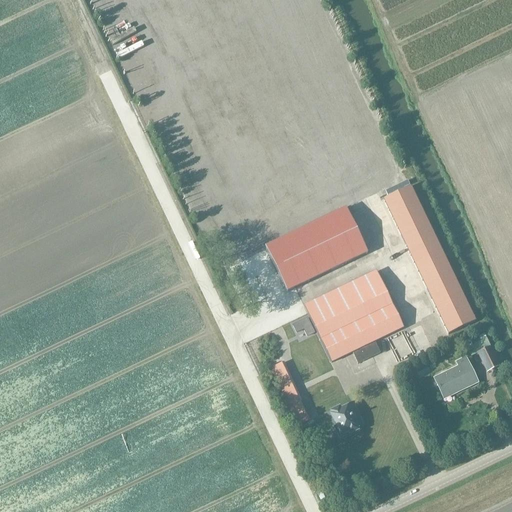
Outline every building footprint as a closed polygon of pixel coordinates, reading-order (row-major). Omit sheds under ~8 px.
[(411,187),(383,200),(447,335),(475,322),(411,187)] [(345,208),(264,247),(286,292),(367,253),(345,208)] [(376,272),(303,307),(330,363),(352,353),(357,364),(380,353),(374,342),(403,328),(376,272)] [(396,280),(406,304),(411,302),(400,278),(396,280)] [(486,372),(499,366),(485,339),(467,348),(471,356),(477,353),(486,372)] [(444,398),(475,382),(465,360),(458,363),(460,368),(435,380),(444,398)] [(331,414),(330,415),(336,427),(333,429),(337,438),(345,435),(344,433),(354,428),(354,426),(360,423),(351,405),(338,411),(337,409),(330,412),(331,414)]
